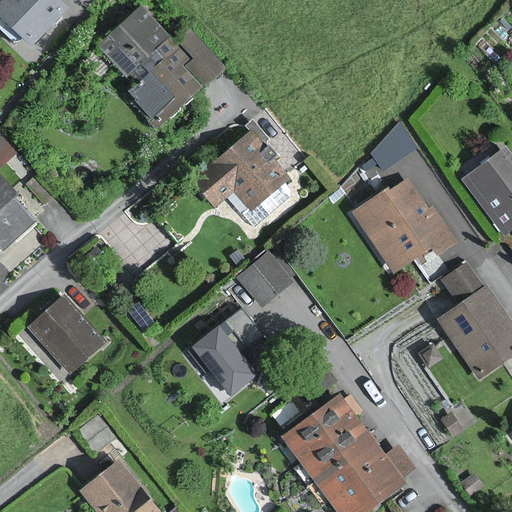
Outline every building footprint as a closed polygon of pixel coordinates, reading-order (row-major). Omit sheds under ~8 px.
[(69,5),(63,0),(3,0),(0,4),(0,12),(35,43),(69,5)] [(191,57),(139,6),(97,50),(134,85),(127,92),(161,125),(201,84),(182,66),(191,57)] [(400,121),(371,153),(384,171),(418,147),(400,121)] [(266,149),(250,131),(192,183),(213,206),(231,190),(252,213),(281,186),(256,158),(266,149)] [(511,159),(503,148),(461,180),(503,235),(509,231),(511,234),(511,159)] [(37,219),(0,178),(0,250),(1,252),(37,219)] [(452,242),(406,178),(353,215),(394,273),(431,247),(436,254),(452,242)] [(299,281),(274,250),(238,279),(249,292),(256,301),(263,310),(299,281)] [(482,282),(467,262),(443,279),(457,300),(482,282)] [(511,315),(489,282),(437,318),(480,379),(511,356),(511,315)] [(103,342),(65,297),(28,329),(66,373),(103,342)] [(259,374),(221,327),(196,347),(234,394),(259,374)] [(342,394),(285,435),(319,482),(376,441),(357,415),(362,411),(351,395),(345,400),(342,394)] [(386,455),(376,441),(319,482),(341,511),(364,511),(405,483),(399,475),(411,467),(397,448),(386,455)] [(156,511),(121,464),(81,494),(94,511),(156,511)]
